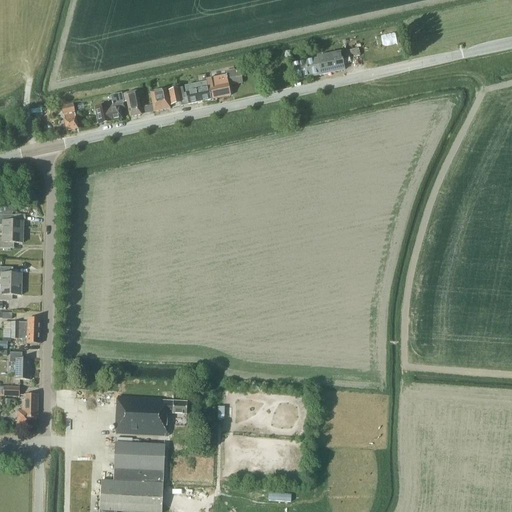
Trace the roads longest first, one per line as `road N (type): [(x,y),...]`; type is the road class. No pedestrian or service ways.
road 1 (tertiary): [(45,148),(511,43)]
road 2 (unclassified): [(42,446),(51,220),(45,148)]
